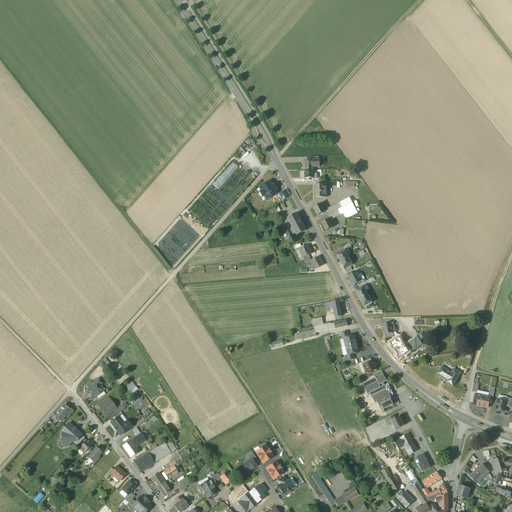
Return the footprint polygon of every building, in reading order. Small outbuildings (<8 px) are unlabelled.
[(319,167),(319,163),(319,160),(309,160),(308,160),(308,162),(305,162),(305,170),(314,170),(314,167),(319,167)] [(233,162),(212,185),(218,190),(238,167),(233,162)] [(259,187),(266,200),(267,199),(268,200),(270,199),(271,197),(276,194),(274,190),(276,189),(273,185),(272,185),(270,182),(259,187)] [(314,198),(326,198),(327,185),(320,185),(314,185),(314,198)] [(279,194),(282,201),(288,197),(285,191),(279,194)] [(349,198),(335,205),(338,210),(340,209),(343,213),(344,215),(350,212),(352,216),(357,213),(349,198)] [(325,206),(323,208),(321,204),(314,207),(314,208),(318,216),(325,212),(325,211),(327,209),(325,206)] [(327,216),(338,210),(335,205),(327,209),(325,211),(325,212),(327,216)] [(332,219),(340,215),(338,210),(327,216),(329,219),(330,220),(332,219)] [(292,227),(296,236),(306,230),(301,222),(297,213),(287,218),(292,227)] [(321,223),(326,231),(333,227),(331,223),(330,220),(329,219),(321,223)] [(281,226),(286,237),(289,235),(284,225),(281,226)] [(303,257),(303,258),(303,257),(308,255),(312,254),(308,245),(299,249),(303,257)] [(337,254),(341,262),(349,257),(345,250),(337,254)] [(309,261),(313,270),(323,265),(319,257),(311,261),(309,261)] [(353,265),(349,257),(341,262),(344,269),(350,266),(353,265)] [(359,275),(357,272),(348,276),(352,285),(356,283),(361,280),(359,275)] [(355,290),(360,299),(368,294),(366,291),(364,287),(364,286),(355,290)] [(372,302),(368,294),(360,299),(364,307),(372,302)] [(339,301),(332,302),(325,304),(326,310),(334,308),(335,317),(341,316),(339,301)] [(314,320),(315,327),(324,325),(323,318),(314,320)] [(335,329),(348,326),(346,320),(334,323),(335,329)] [(383,325),(385,335),(393,333),(395,332),(395,328),(393,322),(383,325)] [(331,323),(324,325),(315,327),(314,327),(314,328),(309,329),(310,331),(310,333),(316,332),(332,329),(335,329),(334,323),(331,324),(331,323)] [(413,326),(399,336),(404,344),(417,336),(418,335),(413,326)] [(317,336),(316,332),(310,333),(310,331),(294,335),(295,341),(317,336)] [(344,339),(346,346),(356,344),(355,341),(356,340),(354,336),(349,337),(344,338),(344,339)] [(422,344),(420,340),(417,336),(404,344),(399,336),(398,336),(394,339),(389,342),(400,359),(422,344)] [(357,347),(356,344),(346,346),(348,354),(348,355),(353,353),(359,352),(357,347)] [(367,373),(368,373),(370,372),(371,372),(370,371),(376,369),(375,365),(374,363),(373,361),(372,362),(363,365),(366,372),(366,373),(367,372),(367,373)] [(446,382),(453,386),(461,373),(454,369),(452,373),(441,367),(437,374),(447,380),(446,382)] [(382,407),(383,409),(393,404),(391,399),(390,396),(384,385),(383,386),(382,383),(386,381),(383,374),(375,378),(362,384),(367,394),(370,393),(375,403),(377,402),(380,408),(382,407)] [(91,395),(93,398),(96,396),(101,392),(98,387),(102,383),(99,379),(92,384),(93,384),(90,386),(90,388),(88,390),(89,392),(91,395)] [(388,383),(384,385),(390,396),(393,394),(388,383)] [(96,396),(98,399),(105,394),(103,391),(101,392),(96,396)] [(473,405),(481,406),(482,400),(481,400),(482,396),(476,394),(475,394),(473,405)] [(490,397),(482,396),(481,400),(482,400),(481,406),(488,408),(490,398),(490,397)] [(98,405),(101,408),(109,401),(107,398),(98,405)] [(496,410),(505,412),(506,407),(507,401),(506,401),(498,399),(496,410)] [(101,408),(106,415),(115,409),(109,401),(101,408)] [(55,416),(61,421),(66,415),(67,414),(65,412),(66,412),(65,411),(68,408),(64,405),(55,416)] [(114,410),(117,414),(124,409),(121,405),(114,410)] [(66,415),(69,417),(73,412),(69,407),(68,408),(65,411),(66,412),(65,412),(67,414),(66,415)] [(391,423),(392,422),(391,421),(397,418),(396,415),(385,420),(388,426),(391,424),(391,423)] [(111,423),(121,435),(132,427),(127,421),(124,424),(119,418),(118,417),(116,419),(111,423)] [(399,417),(397,418),(391,421),(392,422),(392,424),(395,430),(404,426),(399,417)] [(67,442),(69,444),(72,441),(76,441),(82,435),(69,423),(65,428),(66,428),(63,431),(63,433),(65,434),(63,436),(64,436),(64,441),(65,441),(67,442)] [(334,432),(331,427),(328,428),(326,423),(323,424),(328,435),(334,432)] [(404,445),(409,455),(416,451),(410,440),(409,440),(408,439),(410,437),(408,434),(400,438),(400,439),(395,442),(398,447),(404,444),(404,445)] [(131,441),(135,448),(143,442),(138,436),(131,441)] [(410,440),(416,451),(417,451),(410,437),(408,439),(409,440),(410,440)] [(79,449),(84,453),(87,450),(91,445),(92,444),(87,440),(79,449)] [(123,447),(130,457),(138,452),(135,448),(131,441),(123,447)] [(166,445),(171,453),(176,449),(171,442),(166,445)] [(148,454),(154,463),(171,453),(166,445),(164,443),(148,453),(148,454)] [(256,452),(263,463),(273,457),(266,445),(256,452)] [(92,461),(93,462),(98,456),(101,452),(96,448),(88,457),(92,461)] [(252,459),(254,462),(257,460),(252,453),(248,456),(248,457),(250,460),(252,459)] [(135,462),(141,471),(154,463),(148,454),(143,457),(142,457),(137,460),(135,462)] [(427,459),(426,459),(423,454),(415,459),(418,464),(419,467),(422,472),(424,471),(430,468),(428,463),(429,462),(428,461),(427,459)] [(91,463),(93,465),(100,458),(98,456),(93,462),(92,461),(91,463)] [(503,475),(502,473),(500,465),(499,464),(497,458),(490,460),(495,475),(501,473),(501,476),(503,475)] [(246,470),(247,472),(255,467),(255,465),(254,462),(252,459),(250,460),(243,465),(244,467),(243,468),(244,470),(246,470)] [(266,468),(273,479),(284,473),(276,462),(266,468)] [(482,465),(479,467),(481,470),(479,472),(481,475),(484,477),(488,473),(489,472),(482,465)] [(111,474),(119,481),(123,477),(122,476),(124,473),(117,466),(113,470),(110,474),(111,474)] [(163,473),(168,479),(169,478),(178,473),(176,470),(174,466),(163,473)] [(469,476),(472,478),(475,475),(478,478),(481,475),(479,472),(481,470),(479,467),(469,476)] [(104,476),(107,478),(111,474),(110,474),(113,470),(111,468),(104,476)] [(410,470),(406,473),(412,480),(415,478),(410,470)] [(221,479),(226,484),(232,479),(226,472),(220,477),(221,479)] [(383,474),(386,480),(391,478),(388,472),(383,474)] [(423,482),(427,488),(442,478),(437,472),(423,482)] [(150,478),(157,488),(165,482),(158,473),(150,478)] [(311,476),(315,481),(320,479),(321,478),(317,473),(311,476)] [(488,473),(484,477),(487,480),(490,481),(492,478),(488,473)] [(477,484),(484,477),(481,475),(478,478),(475,475),(472,478),(477,484)] [(277,481),(280,485),(287,481),(284,476),(277,481)] [(386,480),(394,492),(397,490),(399,488),(392,477),(391,478),(386,480)] [(487,480),(484,477),(477,484),(480,486),(487,480)] [(292,478),(288,480),(291,484),(293,487),(297,485),(292,478)] [(331,506),(336,504),(335,502),(344,497),(343,495),(334,501),(320,479),(315,481),(331,506)] [(206,494),(207,497),(208,497),(216,492),(214,488),(210,481),(209,480),(208,481),(201,485),(206,494)] [(280,490),(283,494),(291,489),(289,485),(291,484),(288,480),(287,481),(280,485),(279,486),(281,489),(280,490)] [(121,490),(128,495),(135,487),(129,481),(121,490)] [(165,482),(157,488),(163,496),(170,491),(164,483),(165,482)] [(177,486),(181,491),(187,488),(186,487),(183,482),(177,486)] [(256,503),(263,498),(262,497),(264,495),(263,494),(267,491),(262,483),(253,490),(253,491),(249,494),(256,503)] [(412,488),(423,504),(426,502),(427,502),(428,502),(421,491),(422,490),(419,483),(412,488)] [(442,489),(429,494),(425,495),(428,501),(447,493),(446,488),(444,483),(440,485),(442,489)] [(456,495),(467,498),(470,489),(460,485),(456,495)] [(509,497),(511,489),(505,488),(502,487),(501,492),(500,495),(509,497)] [(362,511),(365,511),(367,510),(363,503),(352,510),(347,501),(358,495),(355,488),(343,495),(344,497),(335,502),(336,504),(337,507),(345,503),(349,511),(348,511),(362,511)] [(125,498),(128,495),(121,490),(119,493),(125,498)] [(397,498),(406,508),(414,500),(405,491),(400,495),(397,498)] [(39,504),(45,498),(40,492),(33,498),(39,504)] [(136,502),(132,499),(135,496),(131,493),(125,500),(129,503),(126,506),(130,509),(132,507),(132,506),(136,502)] [(240,502),(239,503),(243,509),(245,511),(257,503),(256,503),(249,494),(249,493),(244,496),(246,497),(240,502)] [(441,501),(442,505),(448,503),(448,494),(436,498),(438,502),(441,501)] [(132,507),(138,511),(145,511),(151,507),(151,505),(148,503),(149,502),(149,501),(145,498),(144,498),(143,499),(141,497),(140,497),(136,502),(132,506),(132,507)] [(174,506),(179,511),(180,511),(188,506),(183,499),(182,499),(178,503),(174,506)] [(239,501),(234,504),(240,511),(243,509),(239,503),(240,502),(239,501)] [(428,511),(430,511),(426,502),(423,504),(424,506),(421,508),(420,506),(416,508),(417,511),(428,511)] [(434,503),(429,506),(431,511),(431,510),(432,511),(436,510),(437,510),(434,503)]
